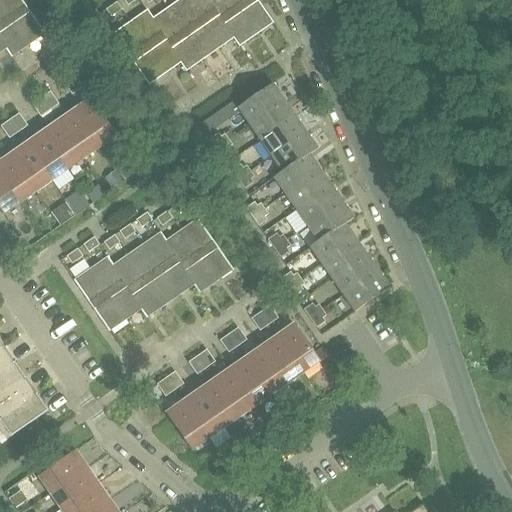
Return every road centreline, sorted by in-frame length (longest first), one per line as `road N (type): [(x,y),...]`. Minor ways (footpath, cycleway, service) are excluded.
road 1 (residential): [(0,277),(111,435),(200,507),(227,505),(395,389),(452,374)]
road 2 (residential): [(452,374),(421,280),(297,0)]
road 3 (residential): [(511,511),(476,444),(452,374)]
